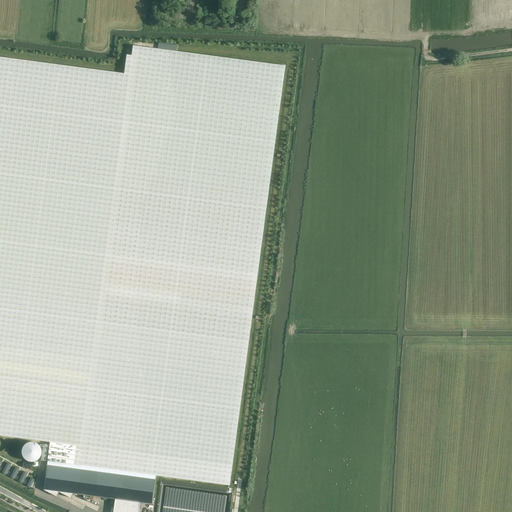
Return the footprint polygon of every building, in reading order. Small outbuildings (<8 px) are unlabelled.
[(0,56),(0,435),(49,442),(47,461),(156,476),(229,486),(285,66),(132,45),(131,55),(126,55),(123,73),(0,56)] [(31,470),(33,465),(24,461),(22,466),(31,470)] [(156,476),(47,461),(43,490),(56,496),(58,492),(70,498),(72,494),(115,499),(113,511),(138,511),(140,503),(152,504),(156,476)] [(7,463),(2,472),(5,474),(11,465),(7,463)] [(15,467),(10,477),(14,479),(19,469),(15,467)] [(23,472),(18,481),(22,483),(27,474),(23,472)]
